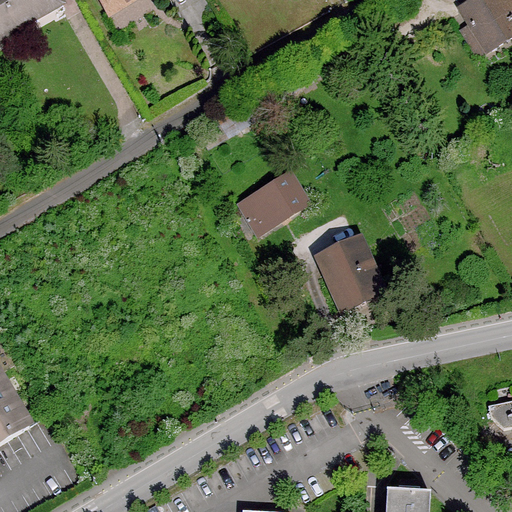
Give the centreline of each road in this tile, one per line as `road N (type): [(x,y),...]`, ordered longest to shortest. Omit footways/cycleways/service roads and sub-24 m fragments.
road 1 (residential): [(93,511),(312,386),(354,369),(511,335)]
road 2 (residential): [(0,230),(381,0)]
